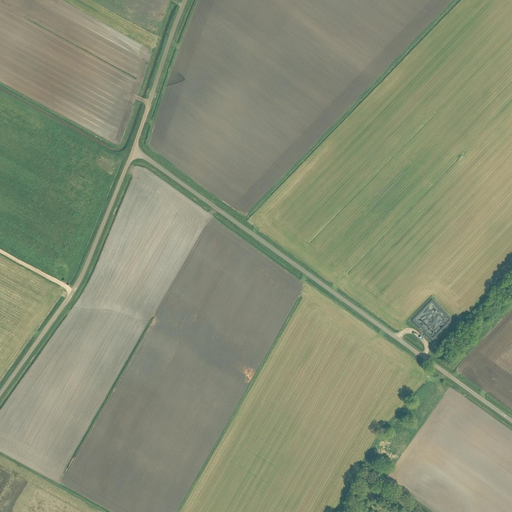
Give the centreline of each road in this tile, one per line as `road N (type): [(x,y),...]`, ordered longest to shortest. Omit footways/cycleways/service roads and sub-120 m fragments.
road 1 (unclassified): [(511,420),(133,148)]
road 2 (unclassified): [(0,394),(73,290),(133,148)]
road 3 (unclassified): [(133,148),(185,0)]
